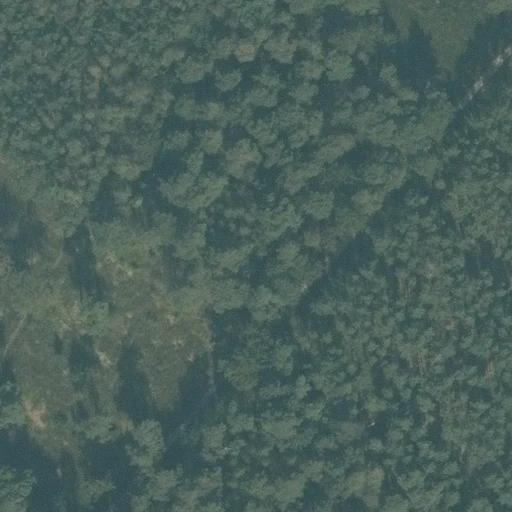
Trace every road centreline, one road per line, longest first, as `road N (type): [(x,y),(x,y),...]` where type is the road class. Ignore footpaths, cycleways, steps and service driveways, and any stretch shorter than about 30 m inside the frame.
road 1 (track): [(511,59),(238,375),(138,511)]
road 2 (track): [(0,359),(203,0)]
